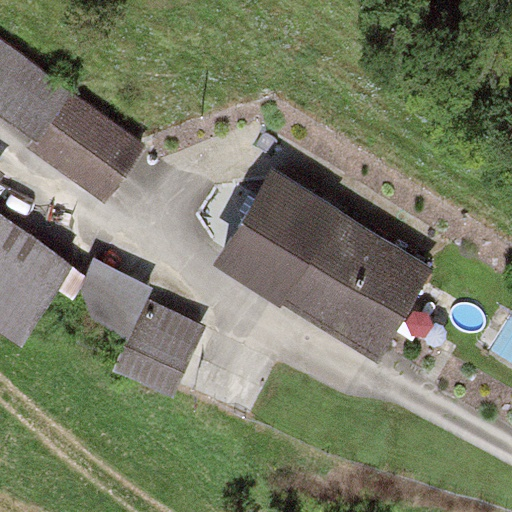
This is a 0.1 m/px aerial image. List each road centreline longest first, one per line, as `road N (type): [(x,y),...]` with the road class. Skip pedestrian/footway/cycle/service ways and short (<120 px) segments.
road 1 (track): [(0,146),(113,231),(352,371),(511,453)]
road 2 (track): [(0,401),(139,511)]
